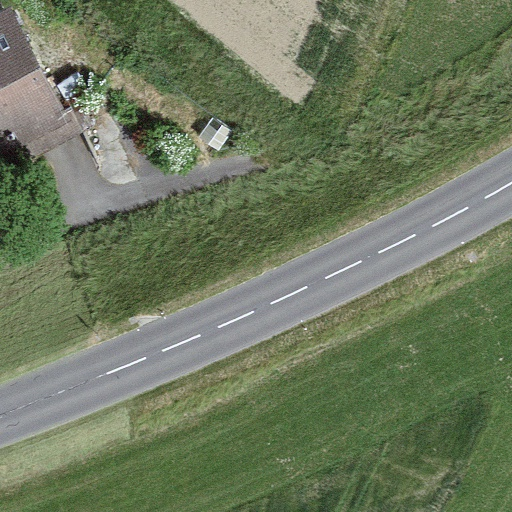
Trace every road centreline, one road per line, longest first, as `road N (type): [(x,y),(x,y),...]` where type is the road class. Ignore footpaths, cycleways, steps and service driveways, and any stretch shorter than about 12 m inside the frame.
road 1 (tertiary): [(0,401),(307,280),(511,158)]
road 2 (unclassified): [(0,263),(266,157)]
